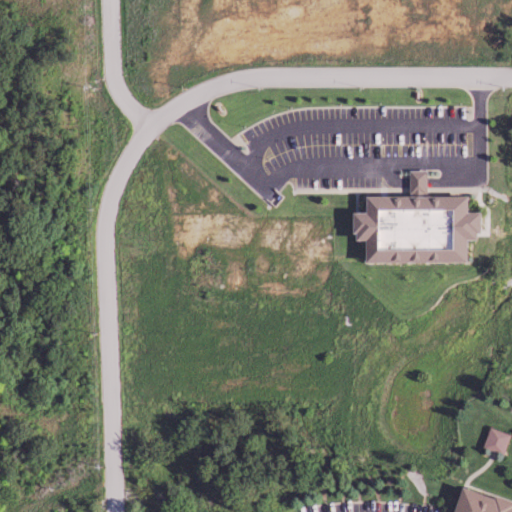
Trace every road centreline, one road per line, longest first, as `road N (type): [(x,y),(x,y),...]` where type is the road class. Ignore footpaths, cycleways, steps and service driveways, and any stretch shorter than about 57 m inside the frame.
road 1 (residential): [(111,511),(104,212),(144,126)]
road 2 (residential): [(144,126),(229,80),(511,77)]
